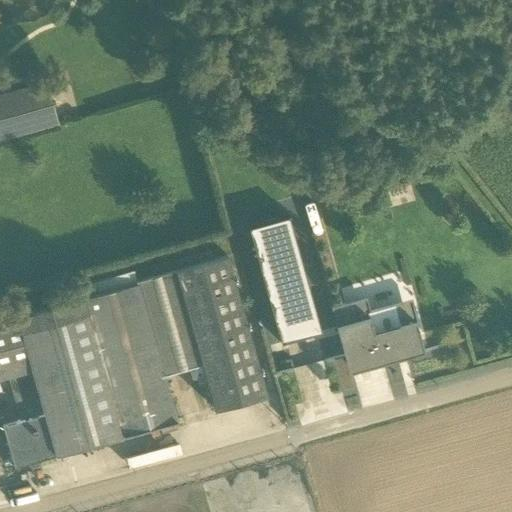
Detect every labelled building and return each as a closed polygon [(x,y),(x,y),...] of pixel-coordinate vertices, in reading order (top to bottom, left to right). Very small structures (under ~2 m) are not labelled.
[(0,140),(56,125),(44,82),(0,93),(0,140)] [(247,228),(279,342),(318,331),(287,217),(247,228)] [(176,428),(174,421),(175,420),(163,375),(199,364),(212,409),(213,410),(265,396),(266,395),(225,255),(135,280),(132,270),(131,269),(86,282),(77,285),(79,295),(15,313),(55,455),(157,426),(160,434),(176,429),(176,428)] [(347,372),(422,352),(414,321),(416,321),(410,298),(368,309),(364,297),(332,306),(345,352),(342,353),(347,372)] [(55,455),(15,313),(0,317),(0,378),(6,377),(18,420),(0,426),(12,466),(28,462),(40,459),(55,455)]
